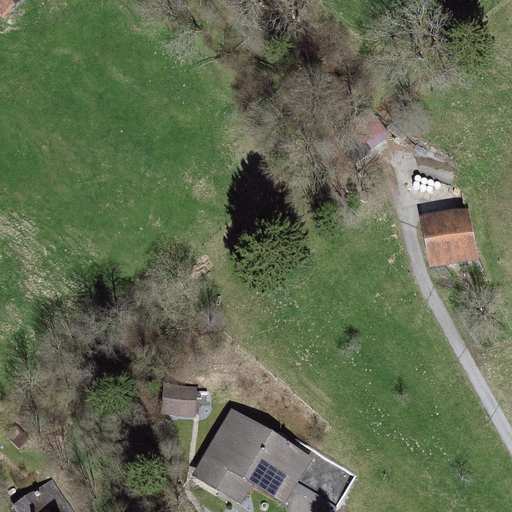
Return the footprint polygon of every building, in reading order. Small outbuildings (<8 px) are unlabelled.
[(0,0),(0,37),(3,40),(30,12),(22,5),(27,0),(0,0)] [(470,212),(422,222),(432,273),(480,263),(470,212)] [(188,393),(168,391),(166,411),(186,413),(188,393)] [(288,451),(233,418),(199,476),(221,489),(232,471),(282,501),(293,484),(337,510),(357,476),(296,439),(288,451)] [(74,511),(52,480),(12,508),(14,511),(74,511)]
